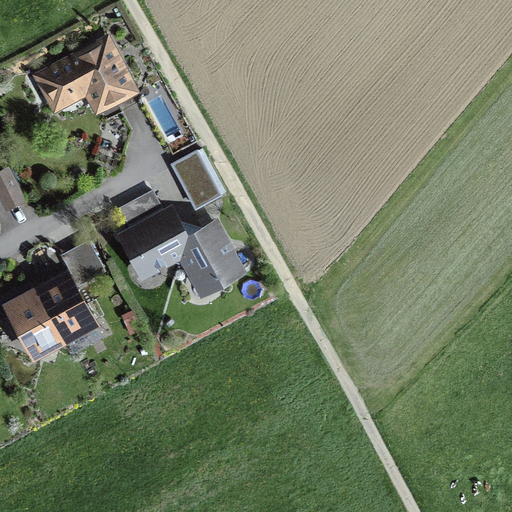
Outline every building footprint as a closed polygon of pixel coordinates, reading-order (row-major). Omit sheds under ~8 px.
[(39,78),(60,114),(90,96),(101,116),(143,91),(111,36),(39,78)] [(203,143),(173,160),(197,205),(227,188),(203,143)] [(187,240),(170,209),(121,236),(144,278),(181,258),(201,295),(243,273),(216,224),(187,240)] [(73,250),(89,283),(111,272),(95,239),(73,250)] [(37,360),(104,326),(74,267),(7,300),(15,316),(37,360)] [(0,323),(15,316),(7,300),(0,286),(0,323)]
